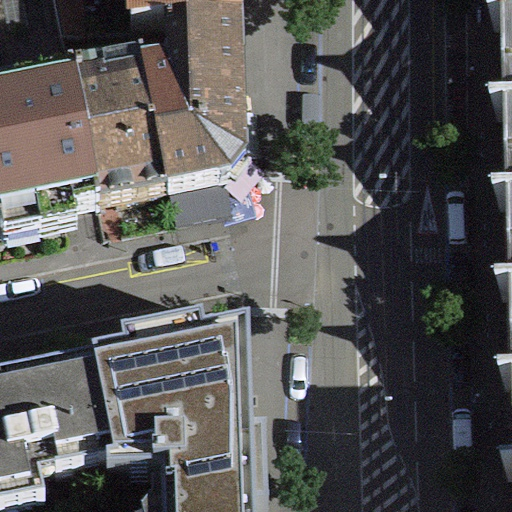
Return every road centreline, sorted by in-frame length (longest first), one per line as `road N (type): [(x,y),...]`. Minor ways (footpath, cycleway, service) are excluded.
road 1 (residential): [(385,235),(0,315)]
road 2 (secondary): [(385,235),(393,511)]
road 3 (secondary): [(382,0),(385,235)]
